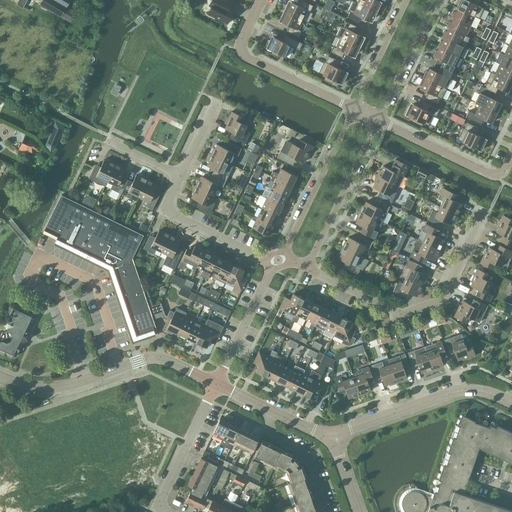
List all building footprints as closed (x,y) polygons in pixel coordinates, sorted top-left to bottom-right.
[(11,0),(16,3),(16,4),(23,8),(27,0),(11,0)] [(42,0),(40,4),(61,16),(70,0),(42,0)] [(211,0),(209,6),(211,7),(207,14),(227,24),(233,11),(228,9),(231,3),(224,0),(211,0)] [(308,11),(310,12),(313,6),(302,0),(299,6),(291,2),(289,5),(287,4),(284,11),(304,21),(308,11)] [(376,12),(380,5),(378,4),(379,1),(376,0),(358,0),(358,3),(353,1),(376,12)] [(481,0),(480,0),(466,0),(467,0),(466,0),(459,0),(456,8),(479,18),(484,8),(478,6),(481,0)] [(348,11),(350,12),(347,17),(358,23),(361,17),(369,21),(371,18),(373,19),(376,12),(353,1),(348,11)] [(479,19),(479,18),(456,8),(458,9),(456,12),(454,11),(452,17),(470,26),(474,17),(479,19)] [(284,11),(281,18),(283,19),(281,22),(289,26),(287,31),(298,37),(301,31),(299,30),(304,21),(284,11)] [(465,35),(470,26),(452,17),(451,18),(453,18),(451,22),(450,21),(447,27),(470,38),(465,35)] [(360,47),(363,40),(361,39),(362,36),(354,32),(357,27),(345,21),(343,27),(341,26),(336,36),(360,47)] [(447,27),(448,28),(447,31),(445,31),(442,37),(465,48),(470,38),(447,27)] [(272,40),(270,39),(266,48),(273,51),(273,53),(279,56),(280,55),(285,57),(285,56),(291,46),(299,50),(302,44),(285,35),(282,41),(274,37),(272,40)] [(333,47),(330,53),(342,58),(344,52),(353,56),(354,53),(356,54),(360,47),(336,36),(339,38),(335,48),(333,47)] [(460,57),(465,48),(442,37),(444,38),(442,41),(440,40),(438,47),(460,57)] [(439,47),(437,51),(436,50),(433,56),(441,61),(439,66),(452,72),(454,67),(456,67),(460,57),(438,47),(437,47),(439,47)] [(511,58),(504,55),(500,64),(511,70),(511,58)] [(342,84),(346,76),(344,75),(345,72),(337,68),(340,62),(328,56),(325,62),(324,61),(319,72),(318,73),(328,77),(327,79),(334,82),(335,81),(342,84)] [(315,58),(310,68),(317,71),(322,61),(315,58)] [(495,74),(511,82),(511,70),(500,64),(495,74)] [(426,71),(423,78),(446,89),(451,79),(449,78),(452,72),(439,66),(436,72),(430,69),(428,72),(426,71)] [(487,82),(484,88),(496,93),(498,88),(508,93),(511,87),(510,86),(511,82),(495,74),(491,72),(490,72),(486,82),(487,82)] [(428,93),(425,98),(437,103),(439,98),(441,99),(446,89),(423,78),(419,84),(422,85),(420,89),(428,93)] [(475,103),(479,105),(498,114),(502,107),(499,106),(501,103),(493,99),(496,93),(484,88),(481,86),(478,92),(479,93),(475,103)] [(465,98),(463,103),(472,106),(474,101),(465,98)] [(434,115),(436,116),(439,109),(424,102),(421,108),(413,104),(411,107),(409,106),(405,114),(412,118),(412,120),(418,123),(419,121),(429,126),(434,115)] [(469,111),(466,117),(481,125),(483,119),(491,123),(493,120),(495,121),(498,114),(479,105),(475,114),(469,111)] [(227,125),(225,129),(232,132),(235,134),(232,140),(244,146),(250,133),(244,130),(246,126),(242,124),(245,118),(231,112),(225,124),(227,125)] [(458,117),(455,122),(461,125),(464,120),(458,117)] [(55,123),(45,146),(50,151),(56,147),(65,127),(55,123)] [(476,134),(479,128),(467,123),(464,129),(463,128),(457,139),(467,144),(466,146),(472,149),(473,147),(481,151),(485,143),(482,141),(484,138),(476,134)] [(26,136),(19,150),(26,153),(38,151),(39,147),(32,139),(26,136)] [(292,144),(287,142),(282,152),(280,151),(277,158),(290,165),(293,158),(303,163),(305,159),(307,159),(313,146),(299,140),(296,146),(292,144)] [(250,143),(248,147),(257,152),(259,147),(250,143)] [(213,148),(211,154),(233,165),(241,149),(230,144),(227,150),(225,148),(217,145),(215,149),(213,148)] [(250,152),(248,156),(256,160),(258,155),(250,152)] [(209,162),(207,166),(214,170),(217,171),(214,176),(225,181),(233,165),(211,154),(207,161),(209,162)] [(379,169),(376,176),(394,185),(399,187),(409,166),(395,159),(392,165),(390,170),(383,166),(380,170),(379,169)] [(101,179),(107,182),(115,164),(109,161),(108,162),(104,160),(99,170),(94,168),(88,179),(99,184),(101,179)] [(110,189),(120,194),(126,183),(125,183),(123,189),(118,186),(125,170),(121,168),(122,167),(115,164),(107,182),(112,184),(110,189)] [(424,178),(428,171),(420,167),(416,174),(424,178)] [(255,169),(252,177),(257,179),(261,172),(255,169)] [(273,171),(270,176),(272,177),(292,186),(297,176),(281,169),(278,174),(273,171)] [(133,194),(138,197),(147,179),(141,176),(140,177),(136,175),(131,186),(126,183),(120,194),(131,199),(133,194)] [(198,180),(195,186),(213,195),(218,185),(222,188),(225,181),(214,176),(212,182),(201,177),(199,181),(198,180)] [(391,190),(394,185),(376,176),(373,182),(374,183),(372,187),(383,192),(380,198),(391,203),(396,193),(391,190)] [(274,182),(271,188),(287,196),(292,186),(272,177),(270,180),(274,182)] [(154,182),(147,179),(138,197),(144,200),(142,205),(152,210),(158,199),(152,196),(157,186),(153,184),(154,182)] [(238,180),(236,186),(242,189),(245,183),(238,180)] [(210,201),(213,195),(195,186),(192,193),(193,194),(191,198),(201,203),(199,208),(210,214),(215,203),(210,201)] [(271,188),(266,198),(282,206),(287,196),(271,188)] [(443,188),(438,199),(442,201),(440,207),(457,215),(460,209),(459,208),(461,204),(454,200),(456,195),(454,193),(443,188)] [(61,195),(44,230),(59,237),(58,240),(112,266),(136,336),(156,329),(132,258),(143,235),(61,195)] [(278,216),(282,206),(266,198),(262,208),(278,216)] [(362,205),(359,212),(377,220),(382,223),(389,207),(378,201),(376,207),(373,205),(365,202),(363,206),(362,205)] [(454,222),(457,215),(440,207),(437,212),(432,210),(427,220),(438,226),(441,220),(451,225),(453,221),(454,222)] [(273,225),(278,216),(262,208),(257,218),(273,225)] [(357,219),(355,223),(363,227),(360,232),(363,233),(374,239),(379,228),(382,223),(377,220),(359,212),(356,218),(357,219)] [(409,215),(405,222),(411,225),(414,217),(409,215)] [(498,228),(496,232),(504,236),(501,241),(504,243),(511,246),(511,219),(503,215),(497,228),(498,228)] [(268,236),(273,225),(257,218),(254,216),(252,219),(255,221),(252,228),(268,236)] [(425,224),(417,240),(440,251),(443,245),(442,244),(444,240),(437,236),(439,231),(436,229),(425,224)] [(156,249),(162,252),(170,235),(163,231),(163,232),(159,230),(154,241),(148,238),(143,249),(153,254),(156,249)] [(170,235),(162,252),(167,255),(162,264),(174,270),(181,254),(175,251),(180,241),(176,239),(176,237),(170,235)] [(345,241),(342,247),(360,256),(362,250),(367,253),(372,243),(361,237),(359,242),(348,237),(346,242),(345,241)] [(386,239),(384,245),(391,249),(394,243),(386,239)] [(396,240),(392,249),(399,252),(403,244),(396,240)] [(417,240),(410,256),(421,261),(424,263),(426,257),(434,261),(436,257),(437,257),(440,251),(417,240)] [(485,251),(480,263),(493,270),(496,265),(500,267),(505,269),(507,268),(508,265),(508,263),(511,254),(511,251),(502,247),(499,245),(496,251),(489,248),(487,252),(485,251)] [(185,252),(177,268),(183,271),(187,262),(193,265),(191,269),(195,271),(197,267),(204,251),(194,246),(192,252),(186,249),(185,252)] [(368,260),(360,256),(342,247),(339,254),(340,255),(338,259),(348,264),(346,269),(357,274),(360,269),(362,270),(368,260)] [(214,256),(204,251),(197,267),(203,270),(200,276),(204,277),(214,256)] [(215,278),(224,260),(214,256),(204,277),(208,279),(210,274),(216,276),(215,278)] [(234,265),(224,260),(215,278),(225,283),(234,265)] [(408,260),(400,275),(405,278),(423,286),(426,280),(425,280),(427,275),(419,272),(422,266),(419,265),(408,260)] [(234,265),(225,283),(241,290),(246,279),(241,276),(244,270),(234,265)] [(472,282),(470,286),(478,290),(475,295),(478,296),(489,302),(492,296),(487,293),(492,283),(488,281),(490,275),(477,269),(471,281),(472,282)] [(182,278),(178,286),(181,287),(186,290),(187,287),(184,285),(183,285),(186,280),(182,278)] [(397,281),(393,291),(404,297),(406,291),(409,293),(417,296),(419,292),(420,293),(423,286),(405,278),(402,284),(397,281)] [(461,283),(459,288),(468,292),(469,287),(461,283)] [(199,293),(203,294),(207,296),(209,290),(202,287),(199,293)] [(209,290),(207,296),(210,298),(212,299),(215,293),(209,290)] [(285,297),(279,309),(295,316),(295,315),(303,299),(299,297),(293,294),(290,300),(285,297)] [(195,301),(203,305),(205,299),(198,295),(195,301)] [(215,304),(205,299),(203,305),(212,309),(215,304)] [(295,316),(293,320),(296,322),(299,317),(303,319),(305,319),(313,303),(303,299),(295,315),(295,316)] [(477,314),(482,316),(487,306),(476,301),(473,306),(463,301),(461,305),(460,305),(454,317),(467,323),(470,318),(474,320),(477,314)] [(165,315),(161,303),(151,306),(155,319),(165,315)] [(313,303),(305,319),(311,322),(308,328),(312,330),(314,326),(315,324),(323,308),(313,303)] [(0,352),(1,353),(5,352),(7,356),(11,358),(15,357),(18,352),(16,348),(21,347),(23,342),(22,342),(27,341),(25,336),(27,332),(26,328),(28,324),(32,323),(34,318),(32,314),(28,311),(24,313),(20,311),(18,307),(14,305),(10,306),(7,311),(9,315),(13,317),(11,321),(7,323),(8,327),(6,331),(2,332),(0,336),(0,352)] [(170,310),(167,317),(171,319),(166,328),(167,329),(167,330),(167,332),(171,334),(173,333),(173,332),(177,333),(185,316),(187,313),(176,308),(174,312),(170,310)] [(315,324),(314,326),(324,331),(325,329),(332,313),(323,308),(315,324)] [(324,331),(323,333),(332,337),(333,335),(334,333),(342,317),(334,314),(332,313),(325,329),(324,331)] [(177,333),(186,338),(195,320),(185,316),(177,333)] [(334,333),(333,335),(334,335),(337,337),(343,340),(342,343),(348,346),(352,345),(355,338),(352,337),(355,331),(349,328),(352,322),(346,319),(342,317),(334,333)] [(186,338),(197,343),(207,321),(203,319),(201,323),(195,320),(186,338)] [(208,320),(207,321),(197,343),(206,348),(209,342),(215,344),(223,327),(208,320)] [(360,332),(365,330),(362,322),(357,324),(360,332)] [(423,322),(417,324),(419,331),(425,329),(423,322)] [(289,329),(286,334),(292,337),(296,339),(298,333),(294,332),(289,329)] [(461,334),(444,340),(448,352),(453,350),(454,353),(457,360),(462,359),(462,360),(475,356),(470,342),(464,344),(461,334)] [(441,341),(424,347),(426,352),(432,371),(439,368),(439,367),(443,365),(441,358),(446,356),(445,353),(441,341)] [(352,348),(344,351),(346,357),(346,358),(354,355),(352,348)] [(301,349),(295,360),(301,363),(307,352),(301,349)] [(418,349),(407,353),(411,364),(417,362),(418,365),(421,373),(425,372),(426,373),(432,371),(426,352),(420,354),(418,349)] [(259,351),(253,363),(258,366),(255,372),(265,376),(274,359),(269,356),(259,351)] [(336,353),(334,361),(346,357),(344,351),(336,353)] [(404,354),(388,360),(389,365),(396,383),(403,381),(402,380),(407,378),(404,370),(403,367),(408,365),(404,354)] [(274,359),(265,376),(275,381),(284,363),(278,361),(280,357),(276,355),(274,359)] [(324,355),(316,372),(321,375),(326,365),(333,369),(334,359),(324,355)] [(389,386),(396,383),(389,365),(384,367),(382,362),(371,365),(375,377),(380,375),(384,386),(389,384),(389,386)] [(284,363),(275,381),(285,386),(293,370),(283,365),(284,364),(284,363)] [(293,370),(285,386),(295,391),(303,373),(305,370),(295,365),(293,370)] [(357,372),(352,374),(353,377),(360,396),(366,394),(366,392),(370,391),(368,383),(373,381),(372,378),(368,366),(357,370),(357,372)] [(303,373),(295,391),(304,395),(316,372),(312,370),(309,376),(303,373)] [(316,372),(304,395),(315,400),(318,394),(323,397),(329,385),(323,382),(322,384),(318,382),(322,375),(321,375),(316,372)] [(345,374),(335,378),(339,390),(340,393),(345,391),(348,399),(352,397),(353,398),(360,396),(353,377),(347,379),(345,374)] [(48,474),(53,494),(87,486),(91,504),(119,497),(112,467),(134,462),(118,396),(97,401),(101,413),(73,420),(75,428),(50,434),(48,426),(37,428),(40,438),(35,439),(31,421),(3,428),(10,457),(37,451),(43,475),(48,474)] [(511,511),(511,510),(459,493),(461,485),(463,485),(466,475),(465,475),(471,457),(472,458),(475,448),(474,448),(476,440),(479,441),(481,442),(480,445),(486,448),(487,447),(489,448),(489,449),(498,454),(499,453),(511,459),(511,435),(511,433),(497,425),(496,428),(490,425),(489,427),(466,419),(463,427),(459,426),(455,438),(453,437),(447,453),(450,454),(446,465),(443,464),(438,480),(440,481),(437,492),(434,492),(432,497),(418,492),(413,491),(408,492),(405,495),(402,500),(402,504),(403,509),(405,511),(511,511)] [(212,435),(222,440),(229,424),(219,420),(212,435)] [(239,429),(229,424),(222,440),(232,444),(239,429)] [(232,444),(241,449),(249,434),(239,429),(232,444)] [(259,439),(249,434),(241,449),(252,454),(259,439)] [(262,440),(255,456),(265,460),(264,463),(274,468),(275,465),(281,452),(272,448),(273,445),(262,440)] [(287,472),(290,482),(304,478),(306,477),(303,466),(301,467),(298,464),(299,463),(295,458),(294,459),(291,456),(292,455),(282,450),(281,452),(275,465),(285,470),(287,472)] [(201,458),(196,467),(213,475),(217,466),(201,458)] [(248,475),(259,481),(261,476),(254,473),(259,464),(254,461),(248,475)] [(40,463),(23,466),(28,492),(45,489),(40,463)] [(196,467),(192,476),(208,484),(213,475),(196,467)] [(221,490),(229,472),(224,469),(215,487),(221,490)] [(246,480),(241,478),(236,475),(234,480),(233,482),(243,487),(246,480)] [(193,488),(191,493),(196,495),(198,490),(203,492),(204,493),(208,484),(192,476),(188,485),(193,488)] [(297,511),(305,511),(314,508),(311,499),(314,498),(310,487),(307,488),(304,478),(290,482),(288,483),(291,494),(294,493),(297,503),(295,504),(297,511)] [(185,502),(206,511),(212,500),(207,498),(206,500),(201,498),(203,492),(198,490),(196,495),(191,493),(190,493),(185,502)] [(230,511),(231,510),(235,503),(225,499),(222,506),(218,511),(230,511)] [(206,511),(218,511),(222,506),(212,501),(212,500),(206,511)]
